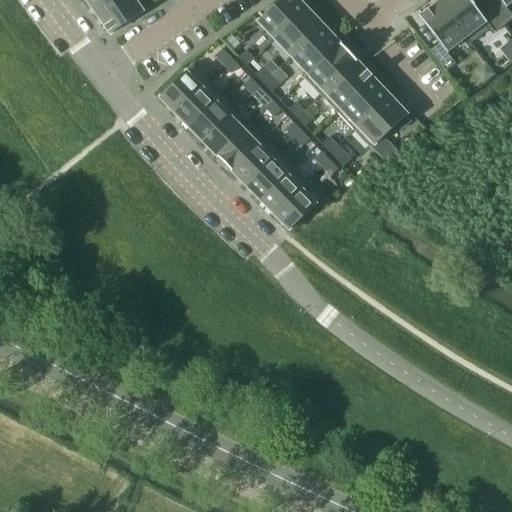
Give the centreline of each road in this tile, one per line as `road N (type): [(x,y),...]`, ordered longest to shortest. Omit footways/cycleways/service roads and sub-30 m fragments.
road 1 (unclassified): [(511,438),(417,383),(302,294),(99,76)]
road 2 (tertiary): [(349,511),(0,340)]
road 3 (residential): [(207,0),(99,76)]
